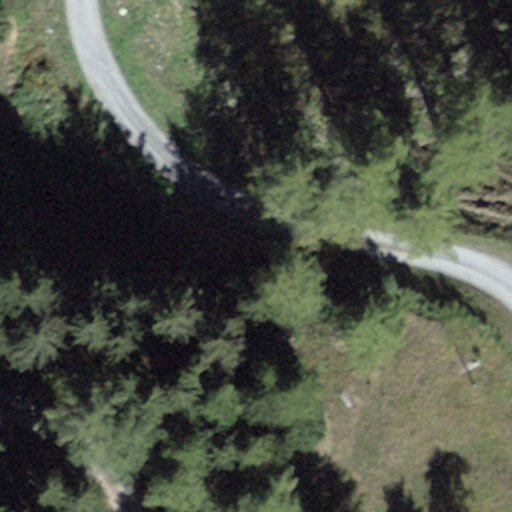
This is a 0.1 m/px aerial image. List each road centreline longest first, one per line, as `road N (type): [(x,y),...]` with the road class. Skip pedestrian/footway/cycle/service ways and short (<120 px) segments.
road 1 (track): [(86,0),(97,46),(136,123),(187,172),(248,206),(341,236),(445,254),(511,287)]
road 2 (track): [(137,511),(81,435),(0,397)]
